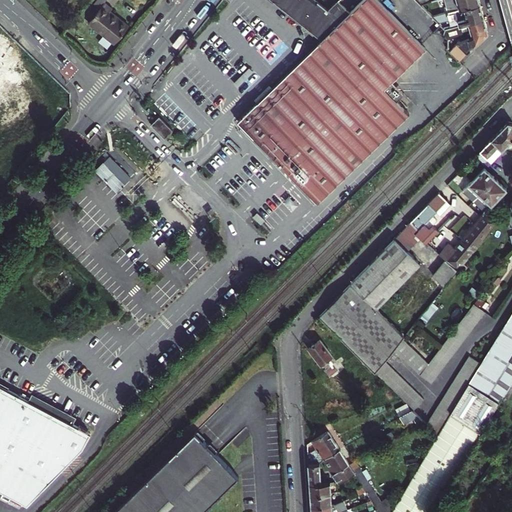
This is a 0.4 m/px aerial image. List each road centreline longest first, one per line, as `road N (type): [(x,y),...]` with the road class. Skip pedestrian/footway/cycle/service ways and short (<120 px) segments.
road 1 (residential): [(511,107),(290,335),(300,511)]
road 2 (secondary): [(0,243),(116,105)]
road 3 (secondary): [(107,97),(0,223)]
road 4 (tertiary): [(0,0),(107,97)]
road 5 (secondary): [(116,105),(204,0)]
road 6 (secondary): [(185,0),(107,97)]
